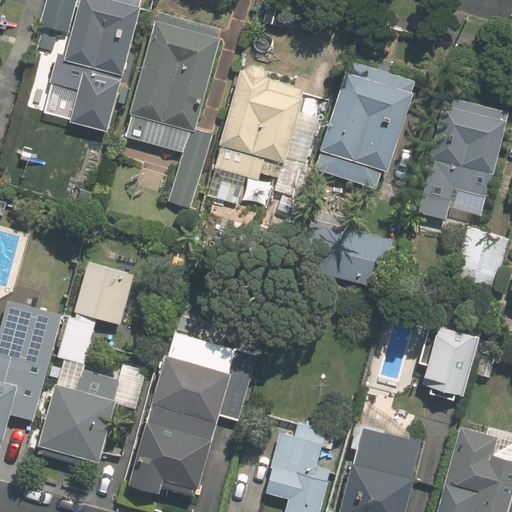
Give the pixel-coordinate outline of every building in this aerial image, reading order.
[(140,1),(135,0),(84,0),(70,53),(60,50),(45,106),(106,123),(140,1)] [(190,208),(211,133),(194,129),(222,30),(161,13),(126,136),(181,151),(167,201),(190,208)] [(416,80),(353,59),(318,166),(376,185),(383,166),(390,169),(416,90),(413,89),(416,80)] [(211,197),(220,199),(236,204),(244,175),(259,179),(261,172),(278,177),(275,189),(297,195),(319,115),(300,110),(304,97),(301,95),(303,87),(274,79),(275,78),(243,68),(222,144),(226,145),(211,197)] [(511,114),(450,96),(417,211),(446,219),(455,188),(488,198),(511,114)] [(220,199),(211,197),(207,196),(203,211),(215,215),(220,199)] [(386,288),(398,240),(317,220),(306,268),(386,288)] [(494,285),(507,237),(465,225),(451,273),(494,285)] [(287,255),(293,234),(265,226),(259,247),(287,255)] [(182,266),(185,252),(174,249),(170,263),(182,266)] [(71,311),(60,354),(85,360),(96,317),(122,323),(134,273),(88,261),(76,312),(71,311)] [(36,411),(63,308),(8,294),(0,322),(0,437),(6,439),(15,406),(36,411)] [(431,356),(427,374),(464,384),(478,328),(428,315),(418,352),(431,356)] [(236,418),(254,354),(234,348),(227,370),(169,353),(131,483),(161,492),(163,486),(193,495),(197,486),(200,487),(221,414),(236,418)] [(82,369),(75,388),(55,383),(38,444),(40,445),(38,452),(93,469),(96,461),(100,462),(117,404),(134,409),(146,371),(121,364),(117,379),(82,369)] [(511,504),(511,452),(495,448),(500,429),(461,420),(438,511),(506,511),(509,504),(511,504)] [(296,435),(283,431),(273,465),(278,466),(271,491),(292,497),(287,511),(324,511),(333,480),(330,480),(334,469),(329,468),(339,432),(301,421),(296,435)] [(356,465),(342,511),(406,511),(416,478),(411,476),(420,441),(358,424),(352,447),(359,449),(354,465),(356,465)]
